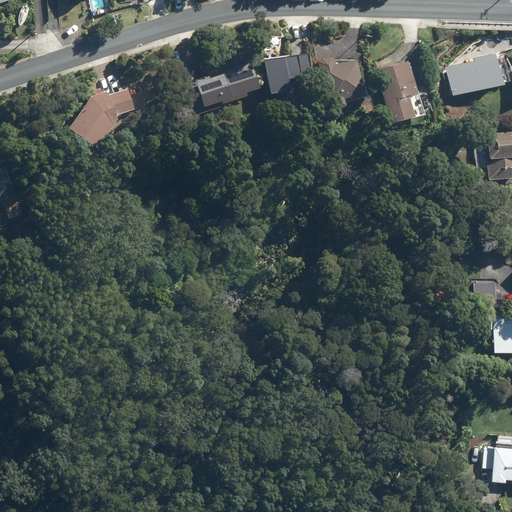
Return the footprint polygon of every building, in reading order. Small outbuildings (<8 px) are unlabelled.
[(502,53),(495,55),(500,68),(507,66),(502,53)] [(442,68),(448,96),(497,86),(490,54),(471,58),(472,61),(442,68)] [(307,55),(262,62),(267,96),(273,95),(275,111),(302,107),(299,84),(311,82),(307,55)] [(319,60),(317,64),(327,112),(343,108),(341,100),(362,96),(354,61),(334,66),(332,61),(328,58),(319,60)] [(406,62),(374,71),(389,125),(413,119),(407,97),(415,95),(406,62)] [(218,106),(245,98),(244,94),(258,90),(249,63),(183,84),(194,117),(218,109),(218,106)] [(105,97),(104,93),(88,99),(64,130),(92,150),(113,122),(112,117),(130,111),(123,91),(105,97)] [(511,133),(483,135),(487,182),(511,179),(511,133)] [(0,169),(0,204),(6,221),(20,217),(13,196),(11,197),(2,168),(0,169)] [(479,285),(479,307),(495,307),(495,285),(479,285)] [(511,354),(511,315),(481,315),(482,333),(491,333),(492,354),(511,354)] [(511,482),(511,450),(493,450),(491,484),(504,485),(504,482),(511,482)]
